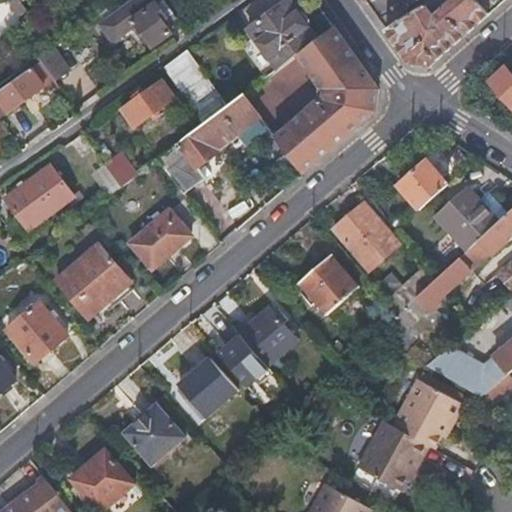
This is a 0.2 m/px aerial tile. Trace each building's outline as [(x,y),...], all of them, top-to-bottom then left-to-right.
[(172,14),(162,0),(137,0),(105,24),(115,39),(137,23),(153,47),(172,32),(169,28),(163,20),(172,14)] [(429,5),(387,29),(413,64),(432,65),(505,0),(454,0),(435,16),(429,5)] [(249,30),(277,71),(297,55),(317,40),(288,1),(249,30)] [(163,20),(169,28),(178,21),(172,14),(163,20)] [(276,138),(304,175),(377,112),(378,89),(334,28),(317,40),(297,55),(320,88),(321,101),(276,138)] [(41,63),(54,80),(67,71),(50,48),(38,57),(41,63)] [(29,64),(19,50),(2,61),(12,76),(29,64)] [(163,67),(205,125),(207,123),(228,108),(186,51),(163,67)] [(0,104),(8,115),(54,80),(41,63),(0,94),(0,104)] [(511,110),(511,73),(509,76),(502,69),(487,82),(511,110)] [(147,93),(140,84),(131,91),(137,100),(123,110),(136,126),(175,97),(163,81),(147,93)] [(160,159),(183,191),(206,174),(200,167),(221,151),(218,147),(260,116),(244,95),(228,108),(207,123),(205,125),(160,159)] [(105,165),(121,188),(139,175),(123,153),(105,165)] [(450,185),(428,159),(399,185),(421,210),(450,185)] [(21,222),(33,238),(51,224),(46,218),(72,198),(50,167),(5,199),(21,222)] [(500,222),(469,189),(438,216),(469,250),(478,242),(500,222)] [(401,245),(366,203),(335,229),(371,271),(401,245)] [(154,268),(192,235),(171,210),(132,242),(154,268)] [(511,234),(511,211),(500,222),(478,242),(490,255),(492,258),(510,241),(508,238),(511,234)] [(406,223),(398,213),(390,220),(398,230),(406,223)] [(19,248),(33,238),(21,222),(7,232),(19,248)] [(473,271),(490,255),(478,242),(469,250),(461,257),(473,270),(473,271)] [(58,281),(90,318),(132,283),(102,245),(58,281)] [(439,278),(412,248),(391,268),(409,286),(392,302),(400,311),(439,278)] [(362,287),(333,255),(300,283),(328,316),(362,287)] [(473,270),(461,257),(439,278),(400,314),(376,336),(406,353),(418,340),(416,337),(432,323),(428,317),(440,307),(436,303),(473,270)] [(511,261),(497,274),(511,291),(511,261)] [(8,330),(36,363),(68,335),(41,303),(8,330)] [(300,340),(272,307),(241,334),(269,366),(300,340)] [(511,372),(511,343),(495,357),(510,374),(511,372)] [(490,368),(452,346),(428,366),(475,393),(490,368)] [(208,417),(239,390),(212,359),(181,385),(208,417)] [(0,393),(16,379),(0,360),(0,393)] [(510,374),(482,397),(496,405),(511,391),(511,375),(510,374)] [(465,404),(419,379),(394,426),(431,446),(436,449),(443,436),(453,419),(456,421),(465,404)] [(154,466),(187,437),(158,404),(125,433),(154,466)] [(456,421),(453,419),(443,436),(447,438),(456,421)] [(360,468),(402,491),(408,479),(412,470),(417,472),(431,446),(394,426),(385,421),(360,468)] [(99,511),(104,511),(138,484),(107,448),(71,479),(99,511)] [(181,511),(229,468),(215,452),(165,498),(177,511),(181,511)] [(411,481),(417,472),(412,470),(408,479),(411,481)] [(47,480),(4,511),(37,511),(60,495),(47,480)] [(372,511),(374,509),(328,484),(312,511),(372,511)] [(72,511),(60,495),(37,511),(72,511)]
